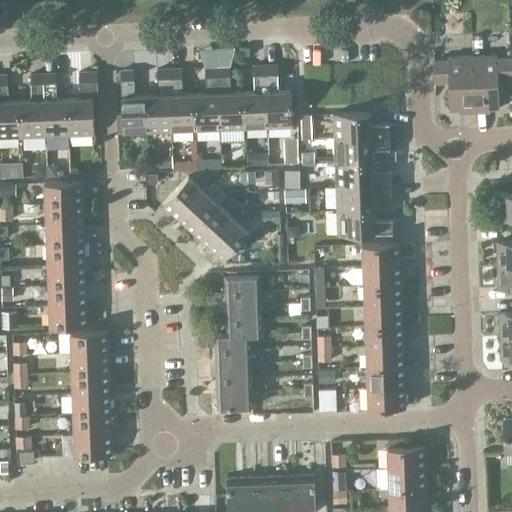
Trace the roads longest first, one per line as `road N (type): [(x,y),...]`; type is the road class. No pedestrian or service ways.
road 1 (residential): [(454,149),(429,136),(422,122),(416,46),(395,26),(104,33)]
road 2 (residential): [(163,444),(149,398),(144,263),(115,232),(104,33)]
road 3 (residential): [(163,444),(199,430),(464,416)]
road 4 (residential): [(464,390),(454,149)]
road 5 (residential): [(0,494),(125,484),(163,444)]
